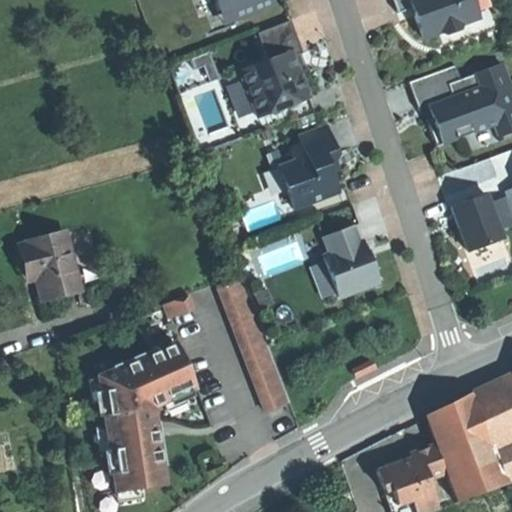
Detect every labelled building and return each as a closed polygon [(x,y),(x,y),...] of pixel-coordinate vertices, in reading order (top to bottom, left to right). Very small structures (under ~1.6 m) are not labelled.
[(213,0),(217,10),(228,6),(233,20),(272,6),(269,0),(213,0)] [(392,0),(397,13),(411,8),(416,6),(419,14),(414,16),(422,38),(439,32),(445,35),(460,29),(463,23),(479,17),(472,0),(392,0)] [(290,21),(257,33),(267,60),(239,70),(256,117),(308,98),(300,75),(293,56),(302,53),(290,21)] [(209,51),(172,66),(179,84),(195,77),(197,83),(218,75),(209,51)] [(455,64),(408,81),(419,110),(428,106),(432,117),(427,119),(432,134),(436,145),(494,124),(499,136),(511,131),(511,81),(510,83),(508,77),(503,63),(461,78),(455,64)] [(192,97),(201,128),(226,121),(217,90),(192,97)] [(326,126),(298,136),(300,143),(289,147),(293,160),(277,166),(293,209),(337,193),(329,172),(327,165),(334,162),(331,155),(336,153),(326,126)] [(327,165),(329,172),(337,169),(335,165),(334,162),(327,165)] [(486,193),(451,206),(460,229),(468,251),(503,238),(499,229),(511,224),(511,212),(506,197),(490,203),(486,193)] [(275,202),(243,211),(247,228),(280,218),(275,202)] [(351,226),(324,237),(330,254),(323,257),(337,296),(378,281),(370,261),(363,242),(358,244),(351,226)] [(65,233),(79,289),(103,283),(90,227),(65,233)] [(65,233),(22,244),(27,267),(35,265),(38,277),(35,277),(36,279),(40,298),(60,294),(79,289),(65,233)] [(27,267),(22,244),(16,245),(25,281),(36,279),(35,277),(38,277),(35,265),(27,267)] [(242,276),(216,285),(264,412),(290,402),(284,389),(242,276)] [(187,296),(162,305),(167,319),(192,309),(187,296)] [(112,370),(96,377),(114,494),(115,494),(141,490),(165,486),(162,467),(157,437),(155,423),(153,408),(195,390),(174,343),(151,353),(150,351),(111,368),(112,370)] [(511,373),(471,394),(504,483),(511,480),(511,373)] [(434,411),(424,416),(434,446),(444,472),(455,501),(504,483),(471,394),(434,411)] [(396,464),(375,471),(382,491),(389,489),(393,501),(402,503),(410,499),(415,511),(426,511),(436,508),(425,479),(444,472),(434,446),(409,455),(410,459),(411,462),(397,468),(396,464)] [(402,462),(396,464),(397,468),(411,462),(410,459),(402,462)] [(141,490),(115,494),(117,503),(143,499),(141,490)]
